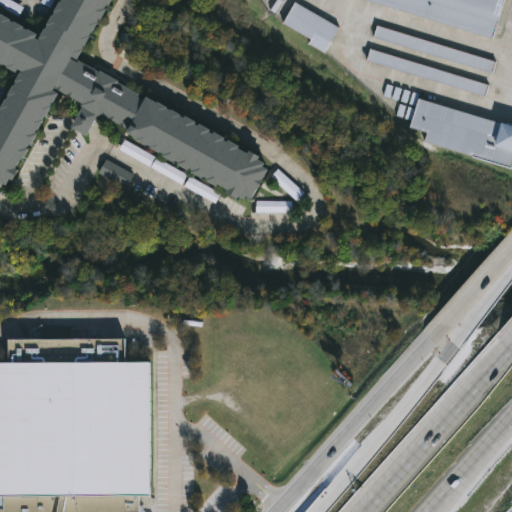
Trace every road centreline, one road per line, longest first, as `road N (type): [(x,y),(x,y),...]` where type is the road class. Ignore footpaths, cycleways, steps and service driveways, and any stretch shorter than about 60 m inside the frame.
road 1 (secondary): [(432,337),(273,511)]
road 2 (motorway): [(511,344),(362,511)]
road 3 (motorway): [(450,351),(314,511)]
road 4 (motorway): [(425,511),(511,418)]
